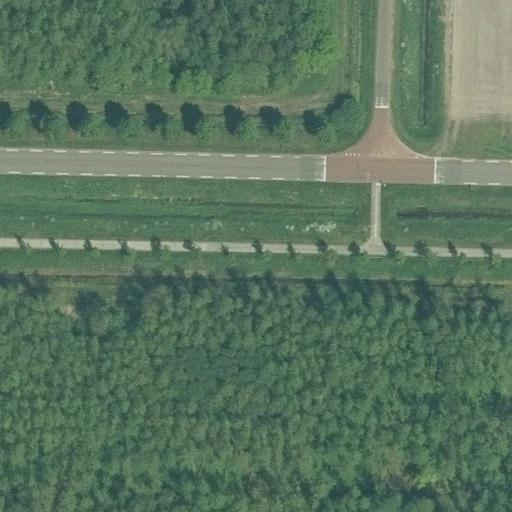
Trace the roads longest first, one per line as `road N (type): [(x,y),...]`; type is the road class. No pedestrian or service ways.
road 1 (tertiary): [(376,172),(0,163)]
road 2 (unclassified): [(384,0),(376,172)]
road 3 (tertiary): [(511,176),(376,172)]
